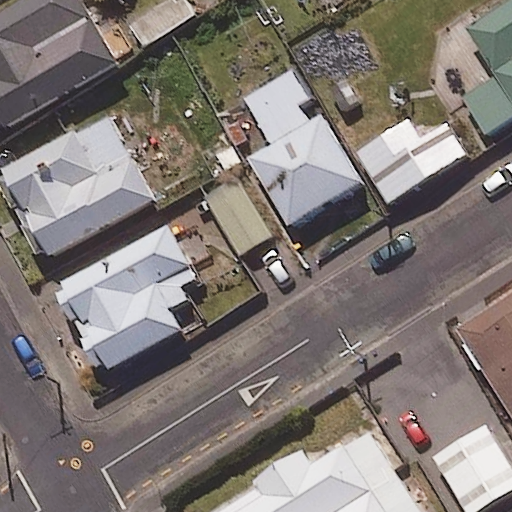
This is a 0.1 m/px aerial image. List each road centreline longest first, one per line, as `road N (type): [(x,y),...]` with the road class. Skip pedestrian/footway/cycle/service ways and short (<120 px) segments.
road 1 (residential): [(73,489),(511,213)]
road 2 (residential): [(0,354),(73,489)]
